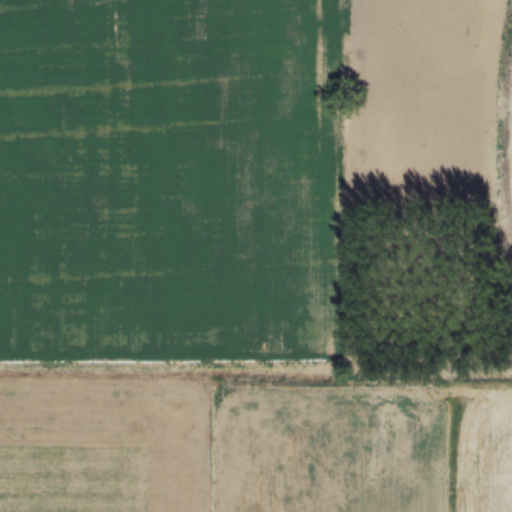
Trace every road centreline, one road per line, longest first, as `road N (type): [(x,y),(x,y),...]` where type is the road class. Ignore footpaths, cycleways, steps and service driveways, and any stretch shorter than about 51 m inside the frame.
road 1 (residential): [(219,375),(0,357)]
road 2 (track): [(311,511),(278,422),(219,375)]
